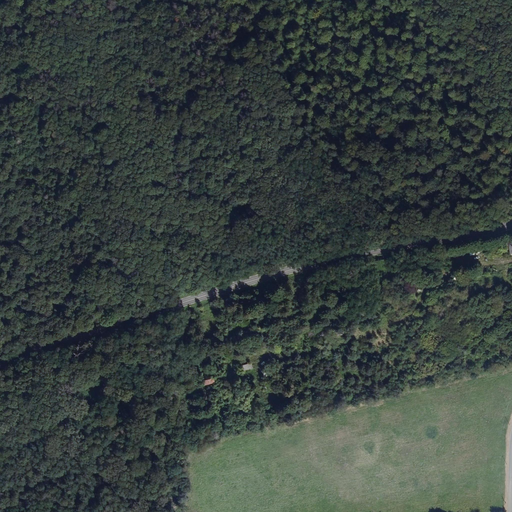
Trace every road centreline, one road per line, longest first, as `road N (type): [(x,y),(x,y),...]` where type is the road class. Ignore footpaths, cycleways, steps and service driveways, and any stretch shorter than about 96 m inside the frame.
road 1 (secondary): [(511,224),(258,278),(0,360)]
road 2 (unknown): [(511,259),(452,270),(392,324),(225,374)]
